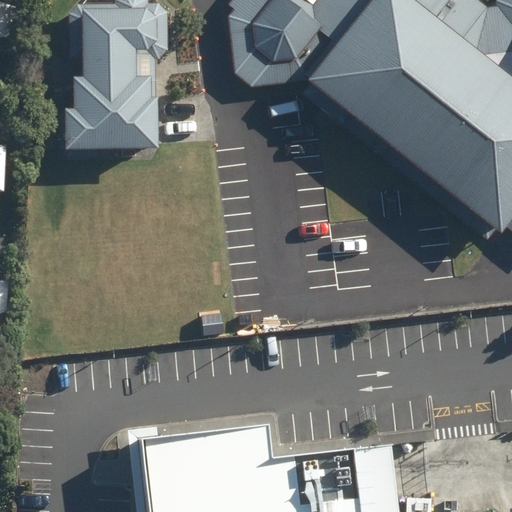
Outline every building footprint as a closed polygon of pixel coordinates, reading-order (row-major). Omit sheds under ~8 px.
[(64,120),(66,159),(159,156),(158,144),(156,106),(151,107),(150,84),(156,84),(155,64),(161,63),(169,52),(167,16),(159,8),(149,9),(148,4),(143,0),(120,0),(117,3),(117,8),(78,10),(69,19),(71,62),(84,62),(85,88),(75,88),(77,119),(64,120)] [(509,233),(511,235),(511,0),(503,0),(499,6),(501,8),(497,13),(487,13),(470,0),(238,0),(230,11),(235,15),(230,21),(235,78),(252,91),(307,86),(308,83),(312,86),(305,97),(416,186),(442,207),(489,244),(495,237),(502,242),(509,233)] [(0,42),(8,42),(19,12),(0,8),(0,42)] [(357,511),(354,457),(263,463),(260,424),(128,434),(131,484),(133,511),(357,511)] [(430,511),(431,501),(405,499),(404,511),(430,511)]
